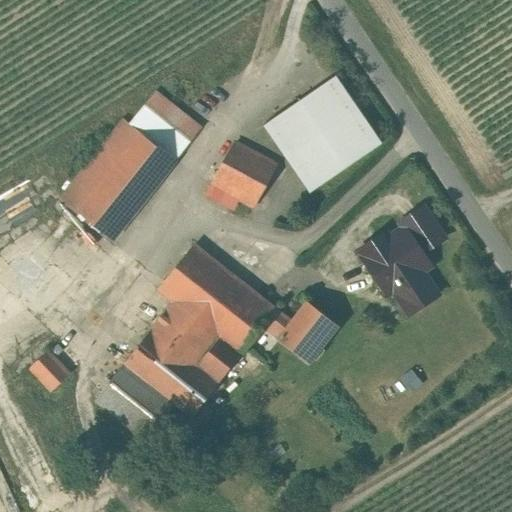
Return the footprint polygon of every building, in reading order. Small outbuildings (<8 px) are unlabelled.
[(333,77),(266,123),(312,190),(379,144),(333,77)] [(202,126),(156,90),(129,123),(122,118),(60,197),(113,239),(202,126)] [(277,163),(236,141),(212,182),(254,206),(277,163)] [(405,228),(421,253),(443,238),(423,208),(401,223),(405,228)] [(366,254),(363,256),(387,293),(393,289),(408,313),(437,294),(422,271),(429,266),(421,253),(405,228),(376,247),(373,242),(362,249),(366,254)] [(292,319),(195,242),(158,289),(173,301),(93,402),(144,443),(175,403),(190,415),(260,327),(308,365),(339,326),(306,300),(292,319)] [(67,372),(46,351),(30,367),(52,388),(67,372)]
